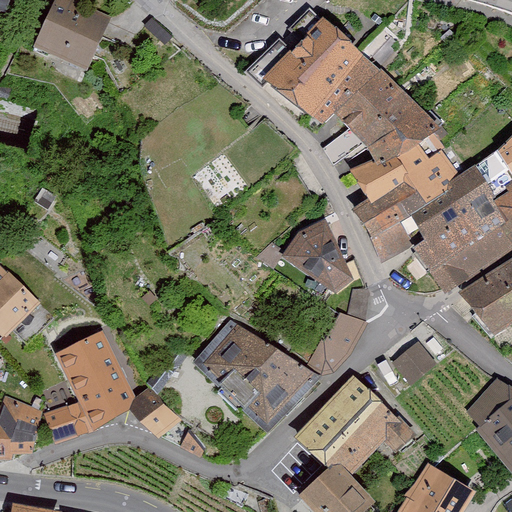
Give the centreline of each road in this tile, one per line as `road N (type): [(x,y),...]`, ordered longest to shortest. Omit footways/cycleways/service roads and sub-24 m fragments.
road 1 (residential): [(403,309),(254,466),(209,471),(111,436),(0,472)]
road 2 (residential): [(162,0),(299,137),(403,309)]
road 3 (secondary): [(165,511),(95,487),(0,480)]
road 4 (residential): [(403,309),(511,377)]
road 5 (residential): [(403,309),(445,304),(511,262)]
